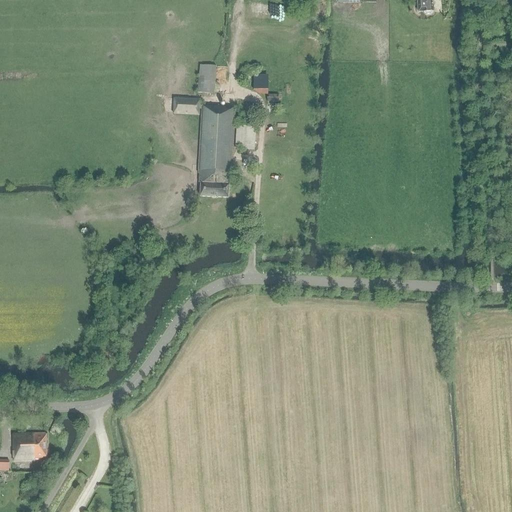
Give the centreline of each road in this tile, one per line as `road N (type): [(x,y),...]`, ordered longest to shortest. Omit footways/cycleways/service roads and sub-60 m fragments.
road 1 (tertiary): [(94,405),(133,383),(193,301),(224,283),(511,287)]
road 2 (unclassified): [(42,511),(95,421),(94,405)]
